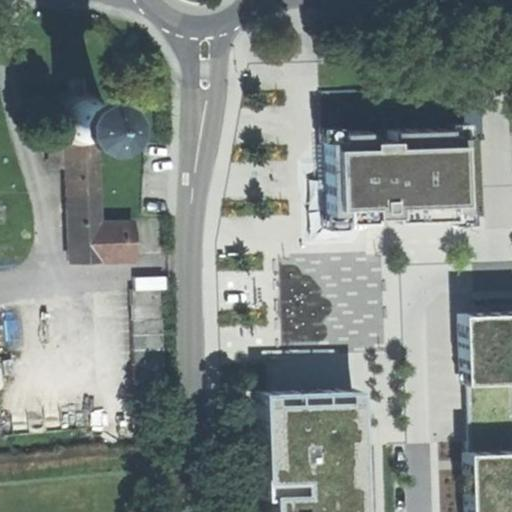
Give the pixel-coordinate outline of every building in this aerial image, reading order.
[(50,126),(47,117),(49,161),(63,161),(66,256),(130,253),(128,216),(96,216),(93,135),(83,140),(74,140),(66,139),(60,136),(54,131),(50,126)] [(457,128),(318,133),(321,216),(460,211),(457,128)] [(156,283),(127,284),(129,373),(160,372),(158,313),(156,313),(156,283)] [(511,301),(452,304),(455,377),(511,374),(511,301)] [(256,511),(354,511),(349,383),(253,387),(256,475),(292,473),(292,483),(255,485),(256,511)] [(511,511),(511,440),(453,443),(455,511),(511,511)]
